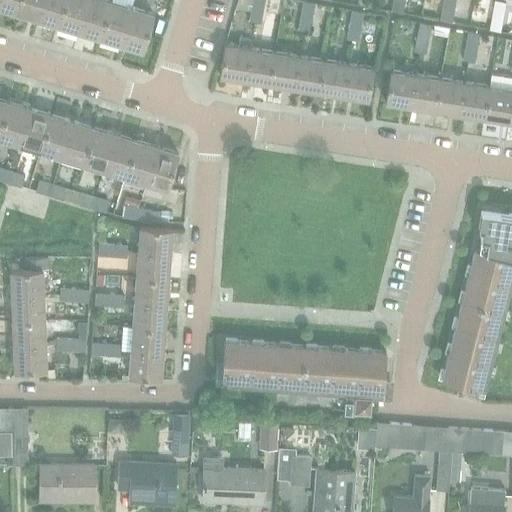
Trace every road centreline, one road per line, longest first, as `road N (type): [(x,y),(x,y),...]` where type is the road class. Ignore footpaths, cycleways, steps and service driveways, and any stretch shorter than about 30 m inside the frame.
road 1 (residential): [(454,159),(414,322),(197,306)]
road 2 (residential): [(197,306),(179,401),(0,391)]
road 3 (residential): [(454,159),(209,121)]
road 4 (residential): [(197,306),(209,121)]
road 5 (residential): [(161,103),(0,54)]
